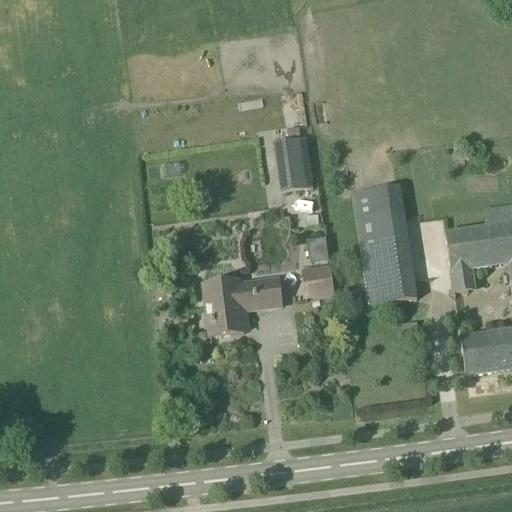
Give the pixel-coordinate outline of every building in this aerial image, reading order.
[(281,196),(312,192),(304,143),(273,147),(281,196)] [(404,220),(400,191),(395,192),(368,196),(352,198),(356,227),(369,310),(416,303),(413,285),(383,290),(373,224),(404,220)] [(511,373),(511,225),(484,230),(444,236),(453,298),(467,296),(464,273),(507,269),(511,324),(511,331),(459,340),(464,380),(511,373)] [(308,303),(333,299),(329,270),(304,274),(308,303)] [(239,290),(238,284),(203,289),(210,341),(244,336),(240,309),(257,307),(258,313),(281,310),(278,284),(239,290)]
